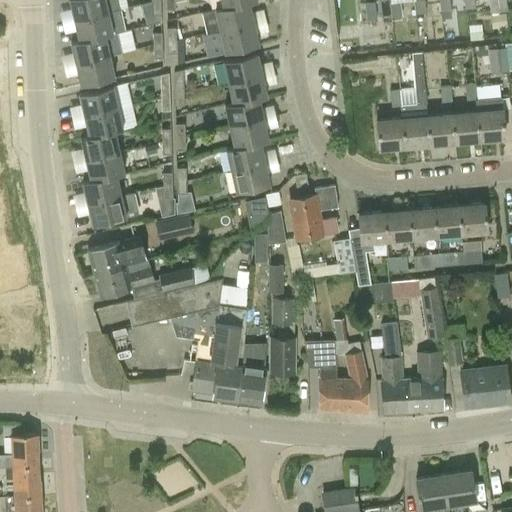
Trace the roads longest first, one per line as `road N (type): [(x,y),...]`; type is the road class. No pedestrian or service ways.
road 1 (residential): [(67,405),(68,348),(36,129),(31,0)]
road 2 (residential): [(298,0),(303,106),(330,155),(356,176),(403,185),(511,175)]
road 3 (tertiary): [(256,427),(342,440),(511,422)]
road 4 (tertiary): [(67,405),(256,427)]
